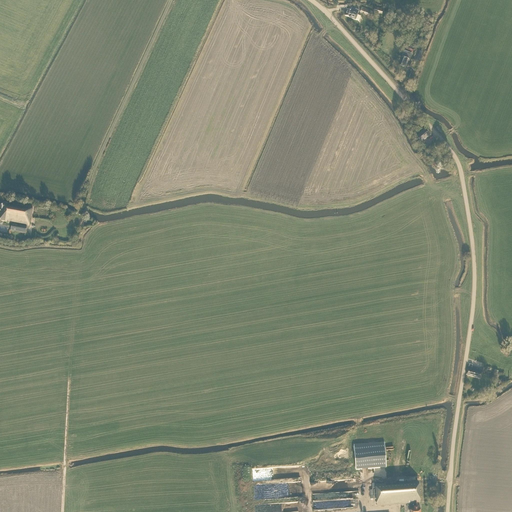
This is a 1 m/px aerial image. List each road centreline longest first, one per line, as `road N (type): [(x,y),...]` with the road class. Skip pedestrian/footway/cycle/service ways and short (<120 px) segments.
road 1 (tertiary): [(447,511),(474,285),(459,165),(310,0)]
road 2 (track): [(46,225),(76,218),(171,0)]
